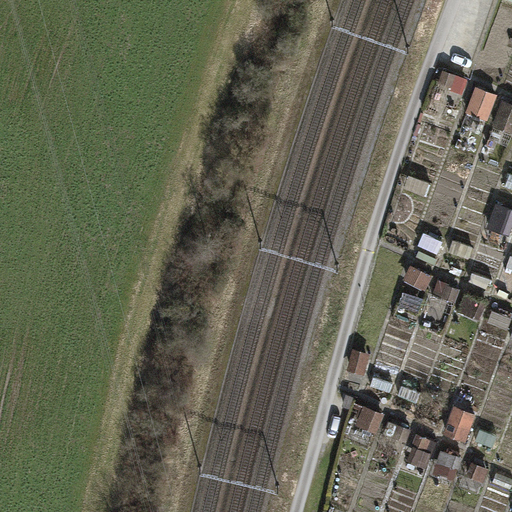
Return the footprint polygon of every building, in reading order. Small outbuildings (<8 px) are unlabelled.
[(471,78),(444,69),(440,81),(467,90),(471,78)] [(498,93),(485,90),(481,102),(494,105),(498,93)] [(511,98),(506,96),(501,108),(511,112),(511,98)] [(469,181),(458,177),(454,187),(464,191),(469,181)] [(449,258),(444,268),(459,274),(463,265),(449,258)] [(435,272),(414,262),(406,280),(427,290),(435,272)] [(511,273),(504,271),(500,283),(511,286),(511,273)] [(459,291),(445,286),(439,298),(454,304),(459,291)] [(486,302),(466,296),(460,313),(481,320),(486,302)] [(491,320),(486,331),(506,339),(510,328),(491,320)] [(372,355),(356,351),(351,371),(366,375),(372,355)] [(396,380),(379,374),(375,387),(392,392),(396,380)] [(384,416),(364,409),(352,439),(372,447),(384,416)] [(447,415),(435,411),(432,419),(445,423),(447,415)] [(473,431),(453,423),(448,436),(468,444),(473,431)] [(403,451),(412,431),(395,424),(386,444),(403,451)] [(432,455),(437,444),(419,437),(414,448),(432,455)] [(498,447),(481,440),(477,451),(494,458),(498,447)] [(454,478),(463,457),(448,451),(440,472),(454,478)] [(482,493),(491,470),(474,464),(466,486),(482,493)]
